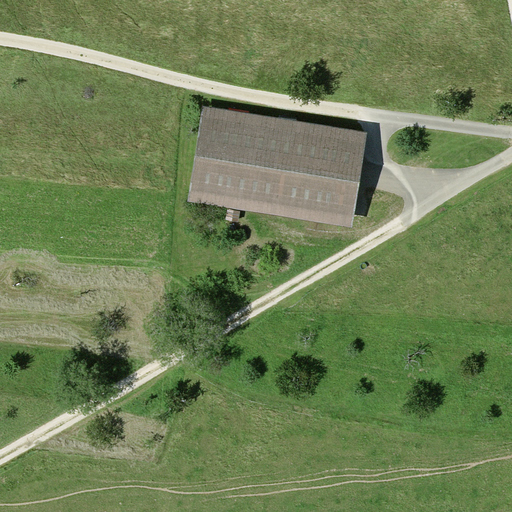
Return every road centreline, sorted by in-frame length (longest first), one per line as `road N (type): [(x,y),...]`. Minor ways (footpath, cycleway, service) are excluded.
road 1 (track): [(511,154),(0,460)]
road 2 (track): [(511,132),(185,81),(0,38)]
